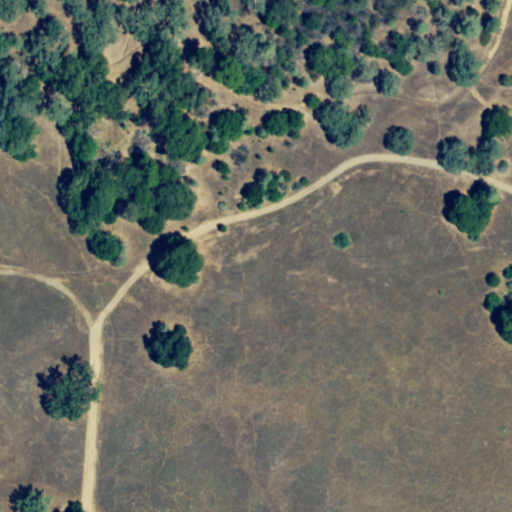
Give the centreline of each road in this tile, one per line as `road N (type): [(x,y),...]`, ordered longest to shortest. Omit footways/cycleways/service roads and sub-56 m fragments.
road 1 (track): [(89,511),(95,381),(108,318),(64,193),(67,83),(28,0)]
road 2 (track): [(108,318),(134,280),(175,254),(359,170),(414,168),(511,195)]
